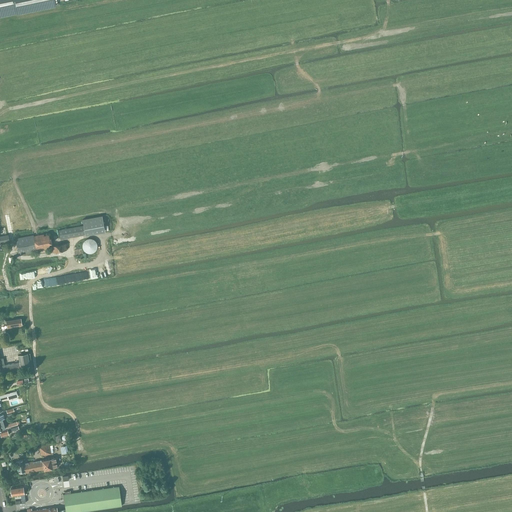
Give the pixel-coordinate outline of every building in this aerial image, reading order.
[(54,0),(0,0),(0,3),(14,1),(17,13),(56,5),(54,0)] [(0,3),(0,16),(17,13),(14,1),(0,3)] [(86,234),(106,230),(103,214),(83,218),(84,225),(86,234)] [(82,226),(59,230),(60,239),(84,234),(82,226)] [(33,235),(16,238),(16,239),(18,252),(19,254),(36,251),(50,248),(49,243),(52,243),(51,237),(49,238),(49,234),(44,235),(44,234),(33,236),(33,235)] [(97,245),(97,244),(97,243),(96,242),(95,240),(94,239),(93,238),(92,238),(90,238),(89,238),(87,238),(86,239),(84,240),(84,241),(83,242),(82,244),(82,245),(82,247),(83,248),(83,249),(84,250),(85,251),(86,252),(87,252),(89,253),(91,253),(92,252),(94,252),(95,251),(96,250),(97,248),(97,247),(97,245)] [(50,246),(52,252),(67,250),(66,243),(50,246)] [(6,321),(7,328),(22,326),(21,319),(6,321)] [(30,353),(18,355),(20,369),(32,367),(30,353)] [(0,369),(1,373),(15,370),(20,369),(19,362),(4,365),(3,358),(0,358),(0,369)] [(9,398),(17,396),(15,391),(0,395),(0,398),(0,400),(8,397),(9,398)] [(3,418),(0,419),(0,429),(18,424),(17,421),(7,424),(7,426),(6,426),(3,418)] [(9,434),(8,432),(12,431),(11,427),(7,428),(7,429),(0,430),(0,432),(1,437),(9,434)] [(39,447),(41,456),(51,454),(50,445),(39,447)] [(56,457),(42,460),(44,469),(58,467),(56,457)] [(19,472),(25,471),(24,463),(23,459),(17,461),(19,472)] [(42,460),(24,463),(25,471),(25,473),(44,469),(42,460)] [(23,486),(10,488),(11,493),(11,495),(13,495),(20,494),(22,503),(25,503),(23,486)] [(57,510),(57,511),(74,511),(121,506),(119,486),(70,493),(70,491),(70,492),(65,493),(65,491),(64,492),(65,494),(63,494),(65,508),(57,510)]
